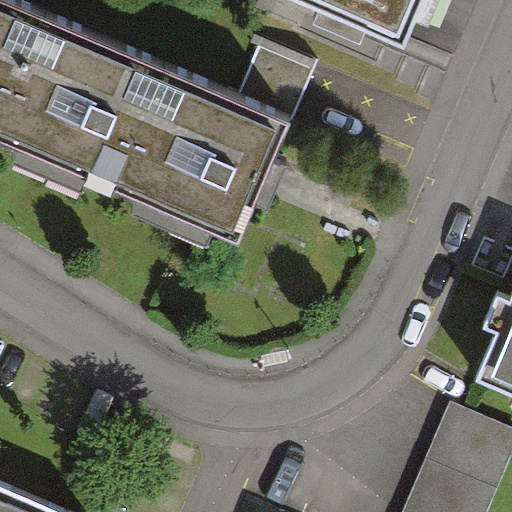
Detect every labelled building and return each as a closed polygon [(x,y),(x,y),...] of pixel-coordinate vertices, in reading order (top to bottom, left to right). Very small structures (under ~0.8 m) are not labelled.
[(277,122),(8,0),(0,0),(0,156),(216,255),(277,122)] [(304,0),(349,19),(405,42),(422,0),(304,0)] [(299,108),(316,69),(263,46),(246,85),(299,108)] [(511,255),(509,254),(455,381),(511,404),(511,255)] [(511,429),(445,401),(397,511),(488,511),(511,457),(511,429)] [(0,511),(101,511),(104,506),(0,461),(0,511)]
